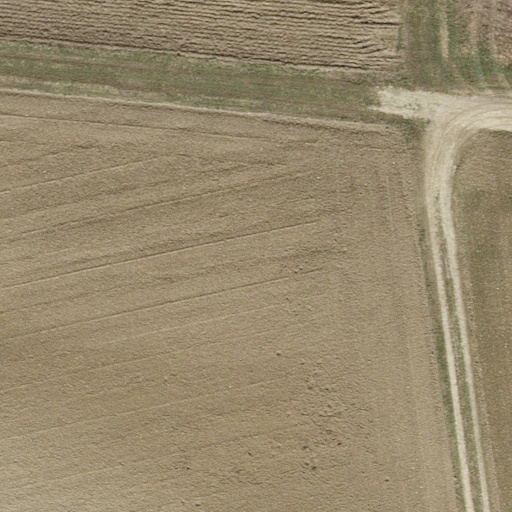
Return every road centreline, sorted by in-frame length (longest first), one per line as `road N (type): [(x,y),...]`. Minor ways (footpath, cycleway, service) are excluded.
road 1 (track): [(511,112),(448,107),(439,186),(478,511)]
road 2 (track): [(448,107),(395,92),(0,53)]
